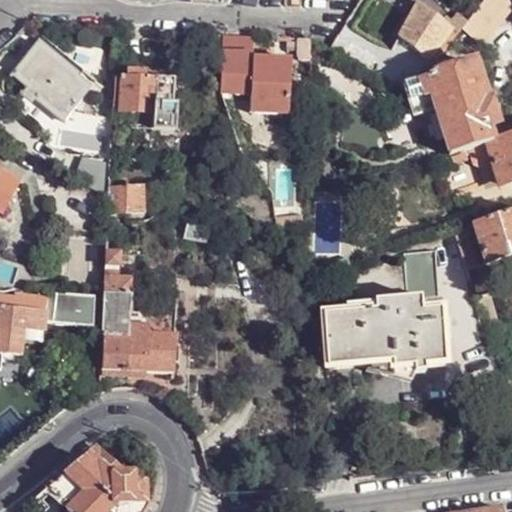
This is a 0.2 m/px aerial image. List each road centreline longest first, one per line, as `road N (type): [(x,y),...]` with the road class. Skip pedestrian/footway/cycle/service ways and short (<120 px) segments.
road 1 (residential): [(6,16),(39,7),(323,20)]
road 2 (tertiary): [(0,496),(83,433),(126,417),(171,441),(181,468),(181,511)]
road 3 (residential): [(511,484),(305,511)]
